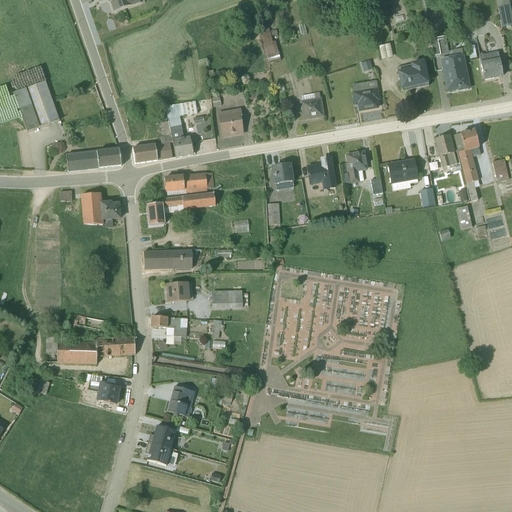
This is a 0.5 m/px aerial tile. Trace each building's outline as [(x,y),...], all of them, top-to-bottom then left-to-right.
[(108,0),(113,13),(139,4),(138,0),(108,0)] [(511,25),(511,17),(508,0),(495,0),(501,28),(511,25)] [(276,33),(261,36),(266,64),(281,61),(276,33)] [(444,37),(428,40),(432,58),(448,55),(448,58),(439,60),(446,93),(456,91),(457,93),(470,90),(463,56),(462,56),(461,50),(448,53),(444,37)] [(389,45),(378,48),(381,61),(392,58),(389,45)] [(473,46),(467,47),(469,60),(476,59),(473,46)] [(482,82),(502,79),(502,78),(496,53),(478,57),(482,82)] [(369,62),(360,65),(363,73),(371,71),(369,62)] [(428,85),(423,62),(396,68),(397,73),(396,73),(400,91),(401,91),(402,93),(427,87),(427,85),(428,85)] [(353,93),(351,93),(353,107),(357,106),(358,113),(378,110),(376,102),(379,102),(376,89),(375,82),(351,86),(353,93)] [(44,83),(12,94),(26,133),(58,122),(44,83)] [(300,103),(303,121),(322,118),(318,94),(300,97),(301,102),(300,103)] [(211,99),(212,109),(220,107),(218,98),(211,99)] [(179,118),(196,115),(194,102),(164,108),(174,159),(192,156),(188,138),(183,138),(179,118)] [(217,114),(221,139),(242,135),(239,118),(241,118),(239,110),(217,114)] [(171,144),(167,123),(157,124),(158,133),(159,133),(160,145),(131,150),(134,165),(171,160),(169,144),(171,144)] [(453,137),(462,173),(470,203),(477,201),(474,190),(479,188),(474,170),(471,159),(480,157),(473,132),(471,132),(470,131),(466,132),(466,133),(453,137)] [(438,158),(441,169),(455,166),(452,155),(454,154),(449,136),(433,140),(435,147),(433,148),(436,159),(438,158)] [(197,141),(198,152),(216,150),(215,139),(197,141)] [(120,167),(118,151),(65,156),(66,173),(67,173),(120,167)] [(367,172),(364,152),(344,156),(349,185),(359,184),(359,183),(363,182),(361,172),(367,172)] [(319,164),(305,167),(308,187),(320,185),(321,192),(336,189),(330,158),(319,160),(319,164)] [(503,160),(491,163),(496,184),(508,181),(503,160)] [(391,190),(409,188),(408,183),(417,181),(413,161),(386,165),(390,186),(391,186),(391,190)] [(275,192),(292,189),(288,166),(271,169),(275,192)] [(204,175),(163,180),(165,193),(166,193),(166,197),(206,193),(206,190),(213,189),(211,175),(204,175)] [(377,196),(382,195),(379,179),(367,181),(369,191),(376,189),(376,191),(376,192),(377,196)] [(61,192),(61,202),(72,202),(72,192),(61,192)] [(80,196),(83,226),(101,227),(101,230),(111,229),(110,221),(119,220),(117,205),(110,206),(110,204),(100,205),(99,195),(80,196)] [(182,211),(214,208),(213,195),(160,201),(160,205),(146,207),(148,227),(164,225),(163,216),(178,214),(182,212),(182,211)] [(269,227),(279,226),(277,205),(266,206),(269,227)] [(466,207),(456,210),(461,231),(471,228),(466,207)] [(233,222),(235,234),(248,232),(247,220),(233,222)] [(440,243),(450,240),(447,230),(438,233),(440,243)] [(190,252),(142,253),(143,267),(143,271),(151,271),(191,270),(190,252)] [(164,286),(166,304),(192,302),(191,285),(164,286)] [(241,293),(213,292),(212,310),(241,310),(241,293)] [(69,315),(67,326),(75,327),(77,320),(84,321),(84,318),(69,315)] [(187,320),(151,318),(150,328),(165,329),(165,345),(165,346),(172,347),(172,346),(179,346),(180,339),(185,339),(185,330),(186,330),(187,320)] [(214,322),(213,339),(220,339),(221,322),(214,322)] [(45,338),(45,356),(56,356),(56,365),(95,366),(96,359),(134,356),(133,338),(95,340),(95,343),(56,343),(56,338),(45,338)] [(162,341),(156,346),(161,353),(167,349),(165,346),(165,345),(162,341)] [(45,376),(39,375),(33,393),(45,396),(48,384),(43,383),(45,376)] [(101,378),(86,375),(85,382),(88,383),(87,392),(96,393),(95,402),(116,406),(119,389),(109,387),(109,385),(100,384),(101,378)] [(164,415),(184,420),(184,419),(187,419),(188,416),(190,414),(190,411),(190,410),(194,393),(173,388),(169,401),(168,401),(164,415)] [(149,436),(147,444),(170,450),(175,433),(155,428),(153,437),(149,436)] [(173,451),(147,444),(144,455),(147,456),(146,462),(165,468),(168,458),(169,458),(172,456),(173,451)]
